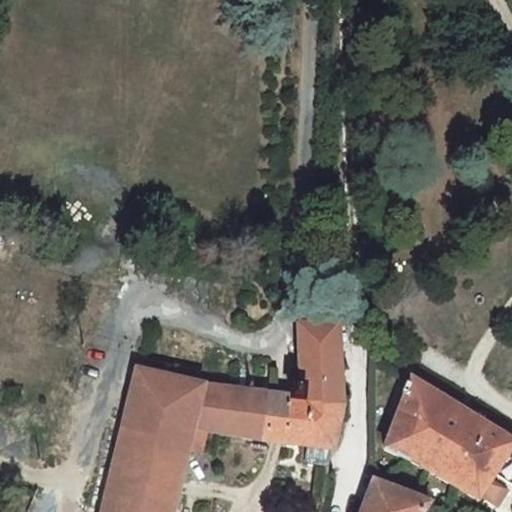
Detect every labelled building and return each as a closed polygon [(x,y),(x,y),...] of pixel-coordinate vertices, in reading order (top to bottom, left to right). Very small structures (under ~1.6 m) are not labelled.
[(291,398),(276,396),(268,441),(307,446),(333,450),(343,404),(339,323),(299,325),(302,386),(293,386),(291,398)] [(387,346),(387,334),(375,334),(375,346),(387,346)] [(138,371),(124,427),(190,443),(194,428),(206,429),(268,441),(276,396),(203,387),(140,371),(138,371)] [(406,394),(385,449),(411,461),(479,501),(482,497),(493,481),(511,451),(511,440),(411,379),(406,394)] [(172,511),(188,449),(190,443),(124,427),(103,511),(172,511)] [(188,449),(201,452),(206,429),(194,428),(190,443),(188,449)] [(333,450),(307,446),(303,461),(307,465),(329,467),(333,450)] [(373,480),(361,511),(423,511),(431,501),(373,480)] [(493,481),(482,497),(498,507),(508,491),(493,481)]
